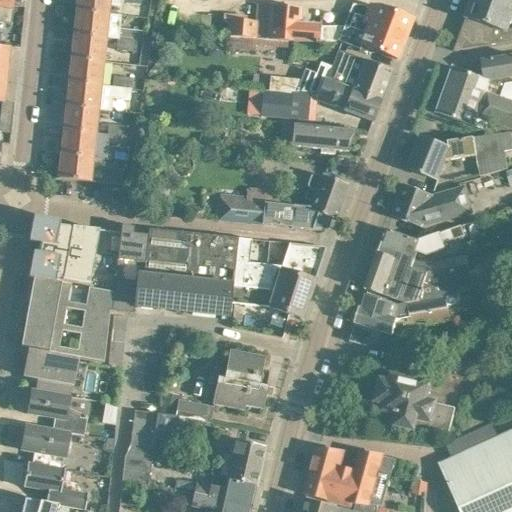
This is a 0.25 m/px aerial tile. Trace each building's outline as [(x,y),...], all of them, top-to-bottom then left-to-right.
[(13,0),(0,0),(0,8),(12,10),(13,0)] [(77,0),(76,11),(108,14),(109,5),(121,6),(121,5),(139,7),(140,0),(77,0)] [(511,0),(474,0),(455,52),(469,50),(511,41),(511,29),(510,29),(511,23),(511,0)] [(319,27),(319,24),(301,23),(302,9),(270,7),(256,6),(254,21),(247,20),(247,16),(231,14),(229,37),(268,40),(291,42),(293,42),(318,44),(319,27)] [(319,27),(318,44),(337,42),(359,50),(361,46),(377,53),(396,60),(411,20),(393,13),(378,7),(369,7),(363,7),(351,6),(344,27),(319,27)] [(76,11),(73,35),(106,38),(116,40),(136,42),(137,30),(119,29),(121,16),(120,15),(108,14),(76,11)] [(73,35),(71,59),(103,63),(106,38),(73,35)] [(136,42),(116,40),(115,49),(135,51),(136,42)] [(318,44),(293,42),(292,59),(317,61),(318,44)] [(0,46),(0,55),(9,56),(10,47),(0,46)] [(324,80),(323,82),(351,93),(352,91),(380,102),(392,71),(337,50),(331,68),(327,71),(323,80),(324,80)] [(0,55),(0,68),(8,70),(9,56),(0,55)] [(511,56),(482,61),(485,79),(454,68),(438,113),(488,131),(490,128),(491,128),(493,124),(511,129),(511,56)] [(71,59),(68,83),(101,87),(101,86),(103,63),(71,59)] [(131,90),(132,90),(133,79),(112,76),(111,87),(111,88),(131,90)] [(147,82),(146,94),(158,95),(159,83),(147,82)] [(351,93),(323,82),(318,95),(315,101),(372,123),(380,102),(352,91),(351,93)] [(68,83),(66,106),(98,110),(98,111),(111,112),(112,99),(129,100),(131,90),(111,88),(111,87),(101,86),(101,87),(68,83)] [(263,92),(262,104),(260,117),(308,121),(310,95),(263,92)] [(66,106),(63,131),(96,134),(98,111),(98,110),(66,106)] [(109,125),(108,136),(126,138),(127,127),(109,125)] [(320,150),(320,154),(333,155),(334,151),(347,152),(347,151),(355,132),(356,132),(356,131),(293,125),(291,147),(320,150)] [(63,131),(60,155),(93,158),(96,134),(63,131)] [(409,169),(425,175),(437,181),(445,161),(476,156),(480,177),(506,171),(508,170),(505,151),(511,150),(511,132),(448,142),(449,148),(422,138),(409,169)] [(126,138),(108,136),(106,146),(124,148),(126,138)] [(256,145),(239,143),(237,154),(255,156),(256,145)] [(93,158),(60,155),(58,179),(120,186),(122,171),(108,169),(109,160),(93,159),(93,158)] [(292,207),(264,204),(218,198),(216,221),(322,232),(327,229),(330,219),(335,221),(348,186),(329,179),(321,176),(315,174),(310,176),(306,186),(309,190),(306,191),(304,197),(305,200),(311,202),(308,208),(292,206),(292,207)] [(168,182),(144,179),(142,191),(167,194),(168,182)] [(471,214),(465,188),(433,197),(422,192),(404,185),(392,217),(410,224),(421,228),(422,228),(471,214)] [(194,207),(193,217),(205,218),(206,209),(194,207)] [(28,278),(33,279),(55,282),(55,278),(89,284),(98,230),(59,226),(59,222),(32,217),(28,242),(39,245),(38,254),(32,253),(28,278)] [(121,226),(113,292),(111,311),(133,314),(134,306),(135,306),(137,287),(138,276),(144,277),(149,229),(148,229),(148,236),(133,234),(133,228),(121,226)] [(381,249),(400,255),(415,261),(417,253),(428,257),(447,251),(443,242),(463,235),(460,228),(420,241),(406,236),(387,230),(381,249)] [(237,239),(149,229),(144,277),(138,276),(137,287),(135,306),(227,316),(228,303),(230,286),(232,287),(237,239)] [(237,239),(232,287),(273,291),(280,270),(281,268),(279,267),(248,264),(251,241),(237,239)] [(287,245),(279,267),(281,268),(280,270),(314,281),(315,278),(316,276),(325,249),(318,248),(314,248),(287,245)] [(413,266),(397,259),(379,252),(365,290),(384,297),(409,303),(472,289),(489,281),(488,267),(468,271),(467,265),(427,272),(428,268),(413,266)] [(314,281),(280,270),(273,291),(232,287),(230,286),(228,303),(268,308),(283,313),(302,320),(314,281)] [(33,279),(29,301),(65,308),(84,312),(84,311),(109,316),(109,311),(111,311),(113,292),(88,288),(85,305),(67,301),(70,285),(55,282),(33,279)] [(356,325),(351,342),(366,346),(379,338),(381,333),(393,336),(398,320),(411,318),(411,321),(427,320),(428,324),(450,320),(447,298),(397,306),(398,304),(383,300),(364,294),(360,309),(355,312),(353,319),(355,323),(355,324),(356,325)] [(29,301),(25,324),(61,330),(61,331),(79,335),(80,334),(106,339),(109,316),(84,311),(84,312),(81,328),(62,324),(65,308),(29,301)] [(61,330),(25,324),(20,347),(103,362),(106,339),(80,334),(79,335),(77,350),(58,347),(61,331),(61,330)] [(474,336),(478,346),(497,338),(492,327),(474,336)] [(212,405),(243,411),(244,407),(262,411),(267,387),(265,387),(267,379),(260,378),(264,358),(229,351),(225,371),(219,370),(212,405)] [(36,392),(69,398),(80,400),(87,364),(28,353),(24,377),(39,380),(36,392)] [(398,425),(417,430),(448,438),(455,409),(425,402),(429,386),(411,381),(413,370),(387,364),(378,401),(386,403),(385,410),(394,413),(393,413),(400,415),(398,425)] [(54,419),(52,431),(68,434),(83,437),(86,420),(78,418),(79,414),(67,409),(69,398),(36,392),(31,391),(30,397),(26,398),(25,406),(28,409),(27,415),(54,419)] [(162,393),(158,413),(174,416),(177,396),(162,393)] [(174,417),(188,420),(190,420),(210,424),(213,407),(178,400),(174,417)] [(134,411),(132,422),(155,426),(157,414),(134,411)] [(155,426),(154,437),(154,439),(184,444),(188,420),(174,417),(157,414),(155,426)] [(132,422),(131,434),(154,437),(155,426),(132,422)] [(33,453),(31,465),(61,470),(63,458),(64,458),(65,455),(68,453),(70,449),(71,445),(70,441),(68,438),(68,434),(52,431),(25,427),(21,450),(33,453)] [(511,511),(511,431),(439,465),(460,511),(511,511)] [(131,434),(129,445),(153,449),(154,439),(154,437),(131,434)] [(235,441),(227,477),(256,483),(265,447),(235,441)] [(153,449),(129,445),(127,458),(124,457),(121,481),(141,484),(141,485),(147,486),(151,462),(152,462),(153,449)] [(352,504),(356,505),(368,506),(378,470),(391,474),(395,461),(382,457),(382,456),(361,454),(356,473),(339,468),(343,453),(342,453),(319,451),(317,459),(306,496),(326,501),(351,508),(352,504)] [(45,504),(57,506),(85,511),(87,495),(79,494),(80,490),(75,485),(62,482),(64,471),(61,470),(31,465),(27,464),(22,488),(47,492),(45,504)] [(196,483),(193,495),(251,508),(251,506),(252,502),(255,487),(256,483),(227,477),(224,489),(196,483)] [(415,481),(412,494),(425,497),(428,484),(415,481)] [(249,511),(251,508),(181,493),(179,503),(190,506),(190,508),(205,511),(204,511),(249,511)] [(301,511),(378,511),(378,510),(379,507),(368,506),(356,505),(353,511),(350,511),(305,499),(301,511)] [(24,500),(20,511),(55,511),(57,506),(45,504),(24,500)]
